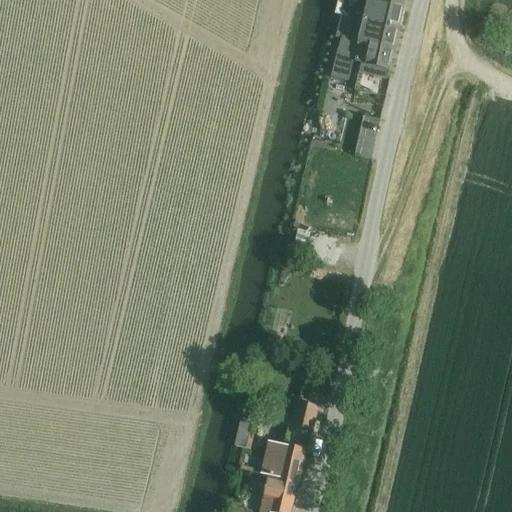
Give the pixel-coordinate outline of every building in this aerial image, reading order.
[(367,3),(363,22),(362,23),(399,31),(404,7),(373,0),(345,0),(345,2),(357,5),(358,1),(367,3)] [(338,52),(331,80),(349,84),(349,83),(355,57),(368,60),(367,67),(389,72),(399,31),(362,23),(342,19),(340,28),(337,40),(342,41),(339,53),(338,52)] [(310,148),(336,153),(337,146),(312,141),(310,148)] [(285,265),(284,273),(294,274),(295,266),(285,265)] [(294,429),(312,433),(318,408),(300,404),(294,429)] [(234,448),(240,449),(251,451),(258,420),(243,416),(241,416),(234,448)] [(260,476),(269,478),(269,479),(298,485),(306,451),(286,447),(268,443),(260,476)] [(269,479),(263,502),(260,511),(291,511),(298,485),(269,479)]
